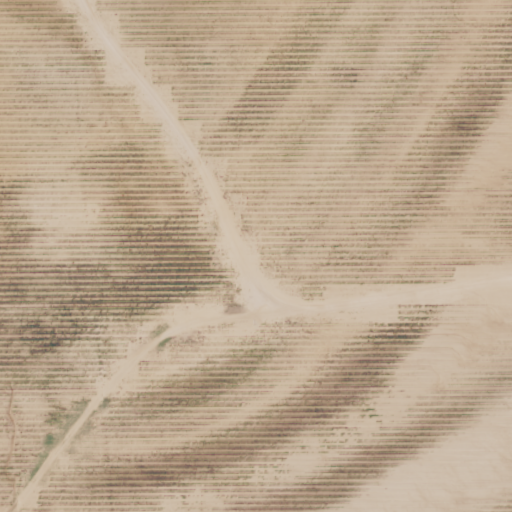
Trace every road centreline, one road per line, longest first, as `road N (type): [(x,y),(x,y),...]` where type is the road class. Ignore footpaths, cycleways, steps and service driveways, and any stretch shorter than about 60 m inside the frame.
road 1 (residential): [(511,260),(255,294),(174,314),(12,511)]
road 2 (residential): [(79,0),(240,233),(255,294)]
